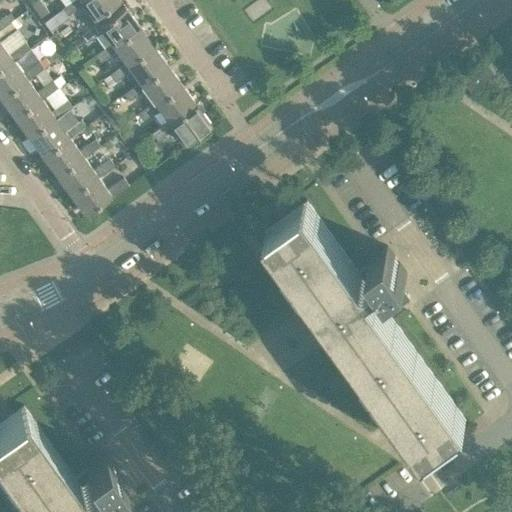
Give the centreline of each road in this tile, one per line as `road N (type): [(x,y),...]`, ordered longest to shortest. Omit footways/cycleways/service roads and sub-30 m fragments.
road 1 (tertiary): [(93,270),(478,0)]
road 2 (residential): [(174,511),(69,366)]
road 3 (residential): [(0,145),(93,270)]
road 4 (residential): [(393,511),(511,426)]
road 5 (residential): [(154,0),(233,109)]
